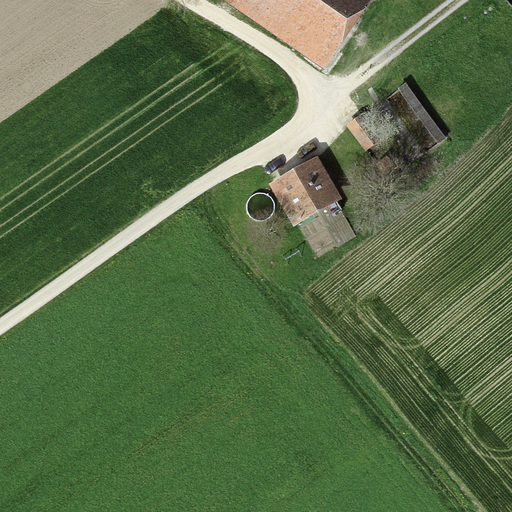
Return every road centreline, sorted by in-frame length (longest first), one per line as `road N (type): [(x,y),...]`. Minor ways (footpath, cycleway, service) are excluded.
road 1 (track): [(0,323),(452,0)]
road 2 (track): [(332,93),(185,0)]
